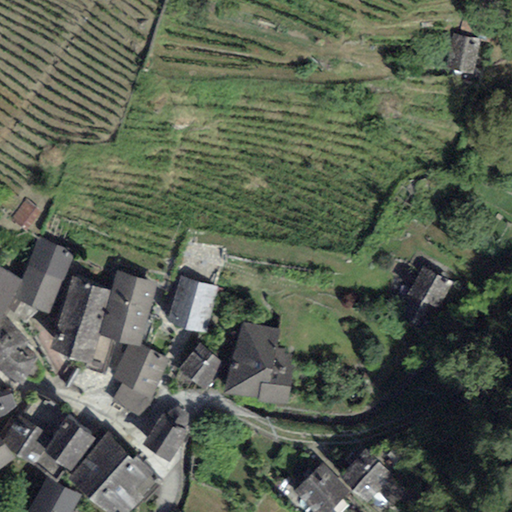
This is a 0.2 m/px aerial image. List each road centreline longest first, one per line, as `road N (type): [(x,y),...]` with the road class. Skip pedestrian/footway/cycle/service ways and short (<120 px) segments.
road 1 (track): [(122,430),(181,397),(208,398),(259,427),(354,437),(405,422),(488,380)]
road 2 (residential): [(168,511),(176,484),(122,430),(70,398),(19,389),(0,376)]
